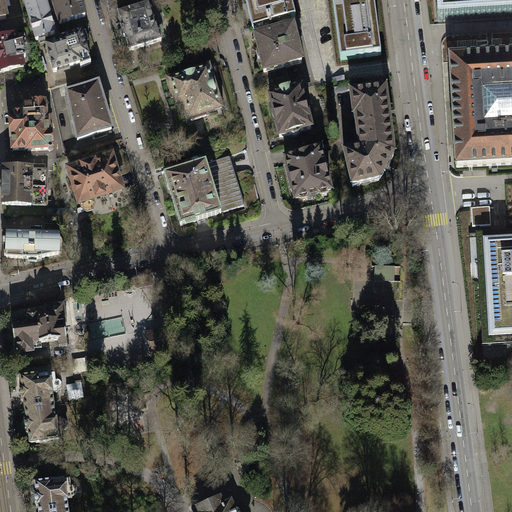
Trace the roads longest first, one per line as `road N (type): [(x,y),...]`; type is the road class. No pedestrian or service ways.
road 1 (primary): [(471,511),(431,195)]
road 2 (residential): [(90,0),(168,253)]
road 3 (residential): [(276,228),(219,0)]
road 4 (primary): [(431,195),(405,0)]
road 5 (residential): [(0,293),(168,253)]
road 6 (residential): [(276,228),(431,195)]
